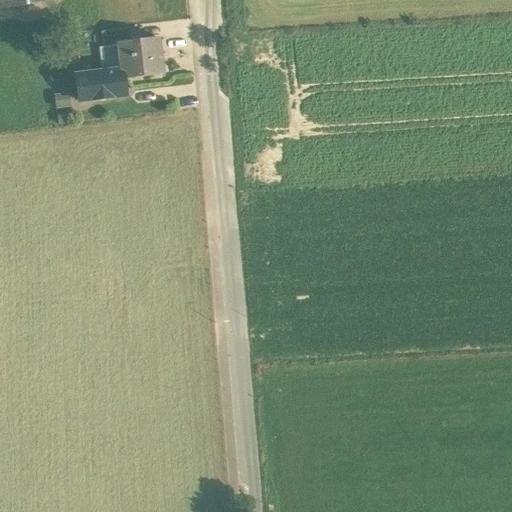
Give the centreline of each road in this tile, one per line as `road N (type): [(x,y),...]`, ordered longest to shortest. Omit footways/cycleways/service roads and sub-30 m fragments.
road 1 (residential): [(210,0),(239,362)]
road 2 (unclassified): [(239,362),(257,511)]
